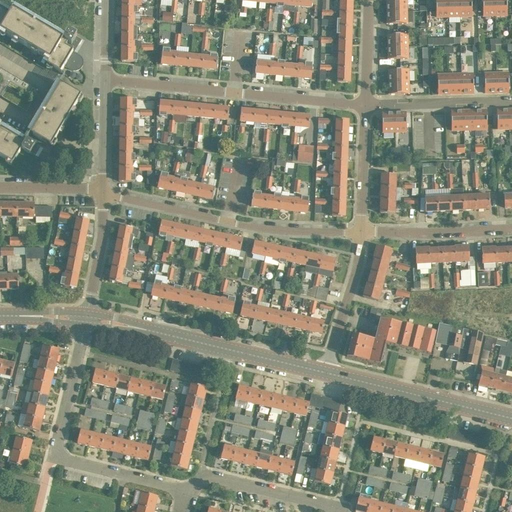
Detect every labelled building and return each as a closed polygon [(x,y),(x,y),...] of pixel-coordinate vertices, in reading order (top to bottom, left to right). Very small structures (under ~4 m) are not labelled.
[(312,0),(297,0),(297,7),(311,8),(312,0)] [(340,0),(340,14),(352,14),(352,0),(340,0)] [(406,12),(406,0),(386,1),(387,13),(406,12)] [(447,0),(435,0),(436,18),(448,18),(447,0)] [(460,18),(459,0),(447,0),(448,18),(460,18)] [(472,18),(471,0),(459,0),(460,18),(472,18)] [(494,0),(482,0),(483,17),(495,16),(494,0)] [(506,0),(494,0),(495,16),(507,16),(506,0)] [(134,7),(122,7),(122,21),(134,21),(134,7)] [(10,15),(0,8),(0,34),(2,31),(7,33),(5,35),(13,40),(15,38),(19,41),(18,43),(32,51),(33,49),(38,52),(37,54),(45,59),(46,56),(50,59),(48,64),(54,67),(52,69),(60,74),(64,67),(65,68),(70,71),(73,72),(76,72),(79,71),(81,69),(82,66),(83,63),(82,61),(81,58),(79,56),(74,53),(82,41),(76,37),(77,36),(71,33),(71,34),(68,32),(63,40),(12,10),(10,15)] [(406,12),(387,13),(387,25),(407,24),(406,12)] [(173,14),(170,13),(165,13),(164,22),(172,23),(173,14)] [(340,14),(339,28),(351,28),(352,14),(340,14)] [(122,21),(122,34),(134,35),(134,21),(122,21)] [(351,28),(339,28),(339,42),(351,42),(351,28)] [(122,34),(121,48),(135,48),(134,48),(134,35),(122,34)] [(407,36),(387,36),(388,48),(407,48),(407,36)] [(339,42),(338,56),(350,56),(351,42),(339,42)] [(135,48),(121,48),(121,62),(134,63),(134,58),(137,58),(137,53),(134,53),(135,48)] [(407,60),(407,48),(388,48),(388,60),(407,60)] [(174,66),(176,53),(176,50),(169,50),(168,53),(162,52),(160,65),(174,66)] [(176,53),(174,66),(188,68),(189,56),(176,54),(176,53)] [(189,56),(188,68),(202,69),(203,57),(189,56)] [(350,56),(338,56),(338,69),(350,70),(350,56)] [(216,58),(203,57),(202,69),(216,70),(217,57),(216,57),(216,58)] [(257,61),(255,74),(269,76),(270,64),(257,62),(257,61)] [(298,65),(297,78),(311,80),(312,67),(307,66),(307,63),(302,63),(302,66),(298,65)] [(270,64),(269,76),(283,77),(284,65),(270,64)] [(297,66),(284,65),(283,77),(297,78),(298,65),(297,66)] [(0,79),(31,98),(36,90),(0,69),(0,79)] [(350,70),(338,69),(337,83),(349,84),(350,70)] [(408,71),(389,71),(389,83),(408,83),(408,71)] [(497,94),(496,74),(484,75),(485,94),(497,94)] [(496,74),(497,94),(508,93),(508,74),(496,74)] [(449,75),(437,76),(438,95),(450,95),(449,75)] [(461,95),(461,75),(449,75),(450,95),(461,95)] [(473,94),(473,75),(461,75),(461,95),(473,94)] [(54,141),(58,134),(81,96),(60,83),(30,133),(30,134),(49,146),(52,140),(54,141)] [(409,95),(408,83),(389,83),(389,95),(409,95)] [(140,108),(151,109),(151,98),(140,98),(140,108)] [(120,113),(133,113),(133,109),(136,109),(136,105),(134,104),(134,99),(120,99),(120,113)] [(172,115),(174,103),(160,102),(158,114),(172,115)] [(179,122),(180,116),(186,117),(187,105),(174,103),(172,115),(172,121),(174,121),(179,122)] [(201,106),(187,105),(186,117),(200,118),(201,106)] [(201,106),(200,118),(214,119),(215,108),(201,106)] [(215,108),(214,119),(228,121),(229,109),(215,108)] [(253,123),(255,111),(241,110),(239,122),(253,123)] [(509,130),(509,110),(497,111),(497,130),(509,130)] [(255,111),(253,123),(267,125),(268,113),(255,111)] [(475,131),(474,111),(463,112),(463,131),(475,131)] [(487,130),(486,111),(474,111),(475,131),(487,130)] [(463,112),(451,112),(451,131),(463,131),(463,112)] [(120,113),(120,127),(132,127),(138,127),(138,119),(132,119),(132,114),(133,114),(133,113),(120,113)] [(268,113),(267,125),(281,126),(282,114),(268,113)] [(393,113),(381,114),(382,133),(394,133),(393,113)] [(405,113),(393,113),(394,133),(406,133),(405,113)] [(282,114),(281,126),(295,127),(296,115),(282,114)] [(296,115),(295,127),(309,129),(310,117),(296,115)] [(326,130),(326,125),(330,125),(330,120),(318,119),(318,125),(317,129),(326,130)] [(331,134),(348,135),(348,121),(336,120),(336,126),(331,126),(331,134)] [(25,142),(0,127),(0,156),(7,160),(8,158),(13,162),(21,149),(24,151),(24,152),(29,155),(30,154),(35,157),(40,148),(35,145),(30,142),(26,140),(25,142)] [(132,127),(120,127),(120,141),(132,141),(132,127)] [(348,135),(331,134),(331,142),(335,142),(335,148),(347,149),(348,135)] [(132,141),(120,141),(119,155),(132,155),(132,141)] [(474,146),(474,154),(483,153),(482,145),(474,146)] [(464,146),(463,146),(456,146),(456,154),(464,154),(464,146)] [(297,161),(312,163),(313,149),(298,147),(297,161)] [(347,149),(335,148),(334,162),(346,162),(347,149)] [(119,155),(119,168),(132,169),(133,168),(131,168),(132,155),(119,155)] [(334,162),(334,176),(346,176),(346,162),(334,162)] [(293,165),(285,165),(285,174),(287,174),(288,169),(293,170),(293,165)] [(132,169),(119,168),(119,183),(132,183),(132,178),(135,178),(135,173),(132,173),(132,169)] [(171,191),(174,176),(168,175),(167,177),(160,176),(157,188),(171,191)] [(381,175),(381,188),(395,189),(396,176),(381,175)] [(175,176),(174,176),(171,191),(184,194),(187,183),(174,180),(174,179),(175,176)] [(346,176),(334,176),(333,189),(345,190),(346,176)] [(209,180),(205,179),(202,178),(202,179),(200,186),(198,197),(211,200),(214,188),(213,188),(213,189),(207,187),(209,180)] [(187,183),(184,194),(198,197),(200,186),(187,183)] [(381,188),(380,201),(395,201),(395,202),(399,202),(399,189),(395,189),(381,188)] [(345,190),(333,189),(333,203),(345,204),(345,190)] [(253,194),(252,207),(265,209),(267,197),(254,195),(254,194),(253,194)] [(489,195),(476,196),(476,210),(490,209),(489,195)] [(476,210),(476,196),(463,197),(464,211),(476,210)] [(267,197),(265,209),(279,211),(281,199),(267,197)] [(307,214),(308,201),(309,198),(301,197),(301,200),(295,199),(293,212),(307,214)] [(450,197),(437,198),(438,212),(451,211),(450,197)] [(464,211),(463,197),(450,197),(451,211),(464,211)] [(438,212),(437,198),(424,199),(425,213),(438,212)] [(281,199),(279,211),(293,212),(295,199),(294,199),(294,200),(281,199)] [(395,201),(380,201),(380,214),(394,215),(395,202),(395,201)] [(345,204),(333,203),(332,217),(344,218),(345,204)] [(17,204),(0,204),(0,206),(0,217),(16,218),(17,204)] [(17,204),(16,218),(33,218),(34,207),(34,205),(17,204)] [(77,219),(74,233),(86,235),(89,221),(76,219),(77,219)] [(172,237),(175,225),(161,222),(158,234),(172,237)] [(175,225),(172,237),(186,240),(188,228),(175,225)] [(133,230),(120,227),(117,241),(129,243),(132,230),(133,230)] [(202,231),(188,228),(186,240),(199,243),(202,231)] [(202,231),(199,243),(213,246),(215,234),(202,231)] [(74,233),(72,246),(83,248),(86,235),(74,233)] [(215,234),(213,246),(226,249),(229,237),(215,234)] [(229,237),(226,249),(240,252),(242,240),(229,237)] [(117,241),(115,254),(126,257),(129,243),(117,241)] [(265,257),(268,246),(254,243),(251,254),(265,257)] [(139,245),(138,251),(148,253),(149,247),(139,245)] [(83,248),(72,246),(69,260),(81,262),(83,248)] [(268,246),(265,257),(279,260),(281,249),(268,246)] [(373,259),(388,263),(392,250),(377,246),(373,259)] [(454,249),(442,249),(442,263),(456,263),(455,247),(454,247),(454,249)] [(468,247),(455,247),(456,263),(469,262),(468,247)] [(495,264),(495,248),(481,249),(482,264),(495,264)] [(495,248),(495,264),(509,263),(508,249),(495,250),(495,248)] [(295,252),(281,249),(279,260),(292,263),(295,252)] [(429,264),(428,249),(415,250),(416,265),(429,264)] [(429,249),(428,249),(429,264),(442,263),(442,249),(429,250),(429,249)] [(295,252),(292,263),(306,266),(308,255),(295,252)] [(115,254),(112,268),(124,270),(126,257),(115,254)] [(308,255),(306,266),(319,269),(322,258),(308,255)] [(335,261),(322,258),(319,269),(333,272),(335,261)] [(374,261),(371,273),(385,276),(388,263),(373,259),(373,260),(374,261)] [(81,262),(69,260),(67,273),(63,272),(78,275),(81,262)] [(124,270),(112,268),(109,281),(122,284),(122,283),(121,283),(124,270)] [(248,280),(250,270),(244,269),(242,279),(248,280)] [(78,275),(63,272),(61,281),(64,282),(63,287),(75,289),(78,275)] [(385,276),(371,273),(368,285),(367,284),(367,285),(381,289),(385,276)] [(477,274),(477,288),(488,287),(487,273),(477,274)] [(18,276),(6,276),(7,291),(18,290),(18,276)] [(428,289),(428,284),(420,285),(420,278),(413,279),(414,290),(428,289)] [(164,300),(167,287),(168,284),(161,283),(160,285),(153,284),(151,297),(164,300)] [(381,289),(367,285),(363,298),(378,302),(381,289)] [(167,287),(164,300),(178,303),(180,291),(167,288),(168,287),(167,287)] [(327,295),(328,290),(329,290),(318,287),(317,288),(316,293),(327,295)] [(180,291),(178,303),(191,306),(194,294),(180,291)] [(326,301),(327,295),(316,293),(315,299),(326,301)] [(207,297),(194,294),(191,306),(205,309),(207,297)] [(221,300),(207,297),(205,309),(218,312),(221,300)] [(225,301),(221,300),(218,312),(232,315),(235,302),(230,301),(231,298),(226,297),(225,301)] [(254,319),(256,308),(242,304),(240,316),(254,319)] [(379,320),(382,310),(370,306),(367,317),(379,320)] [(256,308),(254,319),(267,322),(270,311),(256,308)] [(270,311),(267,322),(280,325),(283,314),(270,311)] [(297,317),(283,314),(280,325),(294,328),(297,317)] [(310,320),(297,317),(294,328),(307,331),(310,320)] [(375,340),(363,338),(352,335),(346,357),(380,366),(385,344),(430,355),(436,333),(380,319),(375,340)] [(310,320),(307,331),(321,334),(324,323),(310,320)] [(450,326),(439,324),(435,344),(460,349),(463,329),(450,327),(450,326)] [(463,329),(460,349),(469,350),(466,363),(475,365),(481,340),(480,340),(482,334),(475,332),(463,329)] [(501,347),(502,341),(485,337),(482,351),(490,352),(492,345),(501,347)] [(23,345),(21,353),(29,355),(31,346),(23,345)] [(40,358),(56,362),(59,350),(43,346),(40,358)] [(29,355),(21,353),(19,362),(26,364),(29,355)] [(56,362),(40,358),(37,370),(53,374),(56,362)] [(176,373),(179,361),(172,359),(169,371),(176,373)] [(182,375),(185,362),(179,361),(176,373),(182,375)] [(3,362),(0,372),(0,375),(11,378),(15,364),(3,362)] [(192,364),(185,362),(182,375),(189,376),(192,364)] [(192,364),(189,376),(195,378),(198,366),(192,364)] [(205,367),(198,366),(195,378),(202,379),(205,368),(205,367)] [(16,377),(23,379),(25,370),(18,368),(16,377)] [(205,368),(202,379),(208,381),(211,369),(205,368)] [(506,372),(495,369),(494,375),(493,375),(490,389),(495,390),(495,391),(501,393),(505,378),(506,372)] [(37,370),(34,381),(51,385),(53,374),(37,370)] [(104,386),(107,373),(95,370),(92,383),(104,386)] [(493,375),(481,372),(482,372),(478,385),(478,387),(485,389),(485,388),(490,389),(493,375)] [(119,376),(107,373),(104,386),(115,389),(119,376)] [(130,379),(119,376),(115,389),(127,392),(130,379)] [(23,379),(16,377),(13,385),(21,387),(23,379)] [(511,394),(511,379),(505,378),(501,393),(508,394),(508,393),(511,394)] [(130,379),(127,392),(139,395),(142,382),(130,379)] [(179,382),(171,380),(169,389),(177,391),(179,382)] [(51,385),(34,381),(31,393),(48,397),(51,385)] [(142,382),(139,395),(150,398),(154,385),(142,382)] [(166,387),(154,385),(150,398),(162,401),(166,387)] [(190,385),(187,396),(204,400),(207,389),(190,385)] [(247,403),(250,389),(238,386),(235,400),(247,403)] [(262,392),(250,389),(247,403),(259,405),(262,392)] [(8,392),(6,399),(15,401),(17,394),(8,392)] [(274,395),(262,392),(259,405),(271,408),(274,395)] [(48,397),(31,393),(28,405),(45,409),(48,397)] [(309,404),(308,406),(314,408),(317,396),(311,394),(309,404)] [(168,395),(166,404),(173,406),(175,397),(168,395)] [(285,398),(274,395),(271,408),(282,411),(285,398)] [(204,400),(187,396),(185,408),(201,412),(204,400)] [(317,396),(314,408),(320,409),(323,397),(317,396)] [(323,397),(320,409),(326,410),(329,399),(323,397)] [(98,408),(100,401),(91,398),(89,406),(98,408)] [(297,401),(285,398),(282,411),(294,414),(297,401)] [(15,401),(6,399),(4,406),(13,409),(15,401)] [(332,412),(335,400),(329,399),(326,410),(331,412),(331,411),(332,412)] [(338,413),(341,402),(335,400),(332,412),(338,413)] [(100,401),(98,408),(107,410),(109,403),(100,401)] [(297,401),(294,414),(306,417),(308,406),(309,404),(297,401)] [(122,414),(124,406),(115,404),(113,412),(122,414)] [(173,406),(166,404),(163,413),(171,414),(173,406)] [(28,405),(26,416),(42,420),(45,409),(28,405)] [(132,409),(124,406),(122,414),(131,416),(132,409)] [(185,408),(182,420),(198,424),(201,412),(185,408)] [(95,419),(97,412),(86,409),(84,416),(95,419)] [(311,410),(309,419),(317,421),(319,412),(311,410)] [(140,411),(137,420),(145,421),(147,413),(140,411)] [(338,413),(332,412),(331,411),(331,412),(328,423),(344,427),(347,416),(338,413)] [(97,412),(95,419),(104,422),(106,414),(97,412)] [(147,413),(145,421),(152,423),(154,414),(147,413)] [(242,424),(244,416),(235,414),(233,422),(242,424)] [(6,415),(4,424),(11,426),(14,417),(6,415)] [(42,420),(26,416),(23,428),(39,432),(42,420)] [(119,425),(121,418),(112,416),(110,423),(119,425)] [(253,419),(244,416),(242,424),(251,426),(253,419)] [(121,418),(119,425),(128,427),(130,420),(121,418)] [(156,426),(165,428),(167,421),(158,419),(156,426)] [(198,424),(182,420),(176,419),(173,430),(179,431),(195,435),(198,424)] [(317,421),(309,419),(307,428),(315,430),(317,421)] [(145,421),(137,420),(135,428),(142,430),(145,421)] [(265,430),(267,422),(258,420),(256,428),(265,430)] [(145,421),(142,430),(150,432),(152,423),(145,421)] [(276,425),(267,422),(265,430),(274,432),(276,425)] [(328,423),(325,435),(341,439),(344,427),(328,423)] [(239,435),(241,428),(232,425),(230,433),(239,435)] [(165,428),(156,426),(154,433),(163,435),(165,428)] [(288,437),(290,429),(283,427),(281,436),(288,437)] [(454,440),(456,429),(451,427),(448,439),(454,440)] [(250,430),(241,428),(239,435),(248,437),(250,430)] [(290,429),(288,437),(295,439),(298,430),(290,429)] [(456,429),(454,440),(459,442),(462,430),(456,429)] [(468,432),(462,430),(459,442),(465,443),(468,432)] [(89,447),(92,434),(80,431),(77,444),(89,447)] [(179,431),(176,443),(192,447),(195,435),(179,431)] [(262,441),(264,433),(255,431),(254,439),(262,441)] [(474,433),(468,432),(465,443),(471,445),(474,433)] [(264,433),(262,441),(271,443),(273,436),(264,433)] [(474,433),(471,445),(477,446),(480,434),(474,433)] [(92,434),(89,447),(101,450),(104,436),(92,434)] [(306,434),(304,442),(311,444),(313,435),(306,434)] [(325,435),(323,447),(339,451),(341,439),(325,435)] [(104,436),(101,450),(112,453),(115,439),(104,436)] [(288,437),(281,436),(279,444),(286,446),(288,437)] [(15,437),(12,450),(29,454),(32,441),(15,437)] [(288,437),(286,446),(293,448),(295,439),(288,437)] [(382,454),(385,441),(373,438),(370,451),(382,454)] [(115,439),(112,453),(124,456),(127,442),(115,439)] [(154,450),(162,452),(164,443),(156,441),(154,450)] [(385,441),(382,454),(394,457),(397,444),(385,441)] [(139,445),(127,442),(124,456),(136,458),(139,445)] [(311,444),(304,442),(301,451),(309,453),(311,444)] [(192,447),(176,443),(173,455),(189,459),(192,447)] [(397,444),(394,457),(405,460),(408,447),(397,444)] [(151,448),(139,445),(136,458),(148,461),(151,448)] [(233,462),(236,449),(224,446),(221,459),(233,462)] [(323,447),(320,458),(336,462),(339,451),(323,447)] [(408,447),(405,460),(417,463),(420,449),(408,447)] [(236,449),(233,462),(244,465),(247,452),(236,449)] [(420,449),(417,463),(429,465),(432,452),(420,449)] [(449,449),(447,458),(454,460),(457,451),(449,449)] [(29,454),(12,450),(9,463),(25,468),(29,454)] [(162,452),(154,450),(152,459),(160,461),(162,452)] [(247,452),(244,465),(256,468),(259,455),(247,452)] [(432,452),(429,465),(441,468),(444,455),(432,452)] [(259,455),(256,468),(268,471),(271,457),(271,455),(267,454),(267,456),(259,455)] [(468,454),(465,466),(482,470),(484,458),(468,454)] [(189,459),(173,455),(170,467),(187,471),(189,459)] [(279,459),(271,457),(268,471),(279,474),(283,460),(282,460),(283,458),(279,457),(279,459)] [(298,466),(305,467),(308,459),(300,457),(298,466)] [(283,460),(279,474),(291,477),(295,463),(295,459),(291,458),(290,462),(283,460)] [(336,462),(320,458),(317,470),(333,474),(336,462)] [(312,470),(314,461),(308,459),(306,469),(312,470)] [(446,464),(443,473),(451,475),(453,466),(446,464)] [(305,467),(298,466),(296,474),(303,476),(305,467)] [(377,476),(379,468),(370,466),(368,474),(377,476)] [(482,470),(465,466),(462,477),(479,481),(482,470)] [(387,471),(379,468),(377,476),(385,478),(387,471)] [(333,474),(317,470),(314,482),(330,486),(333,474)] [(400,482),(402,474),(393,472),(391,480),(400,482)] [(451,475),(443,473),(441,482),(449,484),(451,475)] [(402,474),(400,482),(409,484),(411,477),(402,474)] [(374,487),(376,480),(367,477),(365,485),(374,487)] [(479,481),(462,477),(459,489),(476,493),(479,481)] [(423,489),(425,481),(418,479),(416,487),(423,489)] [(376,480),(374,487),(383,489),(385,482),(376,480)] [(425,481),(423,489),(430,491),(432,482),(425,481)] [(397,493),(399,485),(390,483),(388,491),(397,493)] [(399,485),(397,493),(406,495),(408,488),(399,485)] [(423,489),(416,487),(414,496),(421,498),(423,489)] [(434,495),(443,497),(445,490),(436,488),(434,495)] [(430,491),(423,489),(421,498),(428,500),(430,491)] [(476,493),(459,489),(457,501),(473,505),(476,493)] [(141,493),(138,506),(154,510),(158,497),(141,493)] [(443,497),(434,495),(432,503),(441,505),(443,497)] [(355,511),(367,511),(370,501),(358,499),(355,511)] [(370,501),(367,511),(380,511),(382,504),(370,501)] [(457,501),(453,511),(471,511),(473,505),(457,501)]
